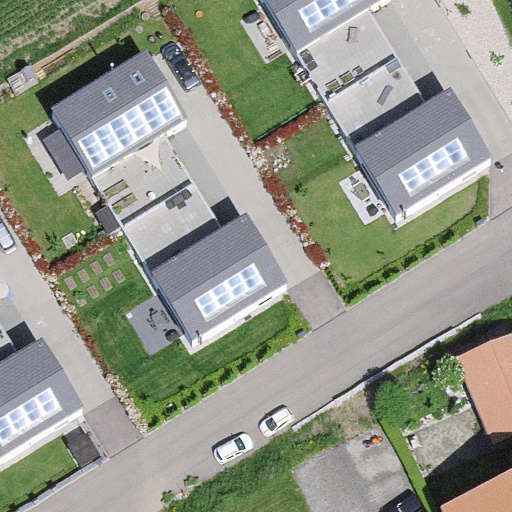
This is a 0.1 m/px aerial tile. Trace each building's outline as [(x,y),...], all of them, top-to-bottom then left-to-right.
[(388,0),(259,0),(296,61),(391,4),(388,0)] [(146,64),(54,118),(94,186),(186,132),(146,64)] [(450,103),(356,158),(397,227),(491,169),(450,103)] [(247,227),(153,285),(195,352),(289,294),(247,227)] [(511,345),(460,365),(492,447),(511,439),(511,345)] [(43,353),(0,378),(0,468),(83,420),(43,353)] [(511,511),(511,479),(438,511),(511,511)]
